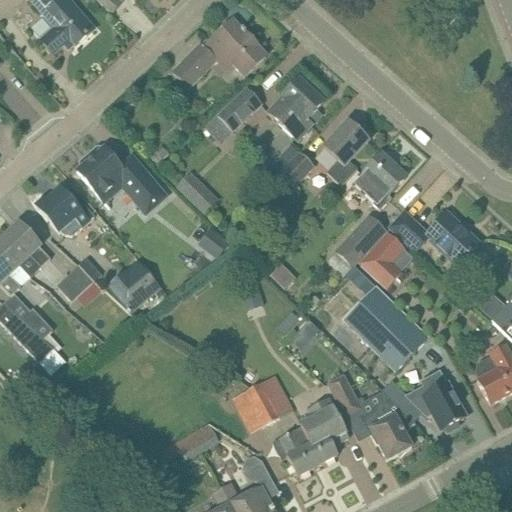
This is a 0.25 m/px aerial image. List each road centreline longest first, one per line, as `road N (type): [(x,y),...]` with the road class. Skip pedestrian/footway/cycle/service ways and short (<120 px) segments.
road 1 (residential): [(511,190),(476,176),(287,0)]
road 2 (residential): [(52,136),(205,0)]
road 3 (unclassified): [(391,511),(511,447)]
